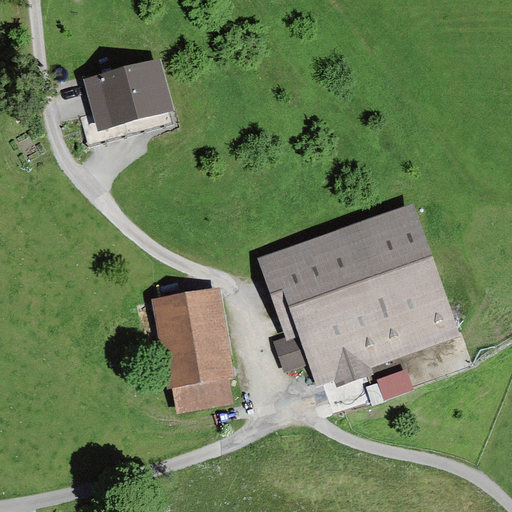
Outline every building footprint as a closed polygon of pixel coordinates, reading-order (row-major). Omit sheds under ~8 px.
[(161,61),(84,81),(93,116),(80,119),(87,147),(173,124),(170,115),(174,114),(161,61)] [(414,205),(258,261),(285,338),(274,342),(285,374),(309,365),(318,388),(334,382),(336,389),(374,376),(372,369),(462,337),(414,205)] [(219,291),(152,303),(167,392),(173,391),(229,382),(234,381),(219,291)] [(407,372),(378,381),(384,401),(414,392),(407,372)] [(229,382),(173,391),(177,415),(233,406),(229,382)]
